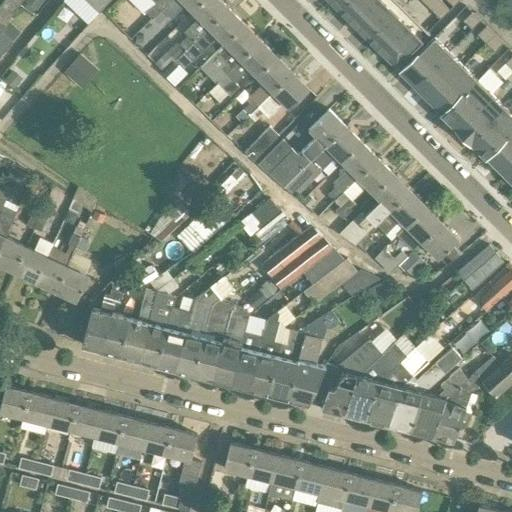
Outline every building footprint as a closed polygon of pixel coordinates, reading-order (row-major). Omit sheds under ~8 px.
[(5,0),(0,7),(0,33),(8,22),(23,1),(23,0),(5,0)] [(43,0),(23,0),(23,1),(36,10),(43,0)] [(86,0),(100,13),(107,4),(110,0),(86,0)] [(153,18),(171,0),(153,0),(156,3),(147,12),(153,18)] [(192,11),(203,0),(171,0),(153,18),(159,23),(167,15),(171,18),(185,4),(192,11)] [(188,36),(180,45),(185,50),(228,8),(220,0),(203,0),(192,11),(198,17),(184,32),(188,36)] [(423,41),(381,0),(328,0),(396,68),(423,41)] [(439,0),(420,0),(441,20),(450,11),(439,0)] [(218,37),(225,44),(244,24),(228,8),(185,50),(184,51),(194,61),(218,37)] [(472,29),(480,21),(472,12),(463,21),(472,29)] [(21,32),(8,22),(0,33),(0,57),(13,41),(21,32)] [(225,44),(202,67),(217,83),(260,40),(244,24),(225,44)] [(486,43),(495,35),(486,26),(478,35),(486,43)] [(144,44),(144,35),(136,35),(136,44),(144,44)] [(495,52),(503,43),(495,35),(486,43),(495,52)] [(400,71),(415,86),(449,52),(434,38),(400,71)] [(260,40),(217,83),(230,96),(239,87),(235,83),(249,69),(257,76),(276,56),(260,40)] [(51,64),(60,55),(51,46),(42,55),(51,64)] [(169,51),(156,64),(164,71),(175,60),(176,59),(169,51)] [(194,61),(184,51),(176,59),(175,60),(184,70),(194,61)] [(463,66),(449,52),(415,86),(429,100),(463,66)] [(76,82),(92,65),(81,55),(65,72),(76,82)] [(249,115),(292,73),(276,56),(257,76),(263,83),(249,97),(252,101),(244,109),(249,115)] [(477,81),(463,66),(429,100),(442,114),(441,114),(442,115),(477,81)] [(270,118),(284,104),(289,109),(309,90),(292,73),(249,115),(254,120),(264,112),(270,118)] [(491,95),(477,81),(442,115),(456,129),(456,130),(491,95)] [(505,109),(491,95),(456,130),(470,144),(505,109)] [(242,122),(249,115),(244,109),(236,117),(242,122)] [(258,164),(284,187),(311,160),(345,126),(329,109),(309,129),(316,136),(298,154),(283,139),(258,164)] [(511,130),(511,115),(505,109),(470,144),(471,144),(485,158),(511,130)] [(270,126),(245,152),(254,161),(279,136),(270,126)] [(361,142),(345,126),(311,160),(321,170),(335,156),(341,161),(361,142)] [(511,158),(511,130),(485,158),(486,158),(500,171),(511,158)] [(361,142),(341,161),(348,169),(333,183),(337,187),(328,195),(334,201),(343,192),(357,178),(377,158),(361,142)] [(357,178),(374,194),(393,174),(377,158),(357,178)] [(511,158),(500,171),(511,183),(511,158)] [(29,171),(15,164),(8,178),(23,184),(29,171)] [(169,183),(178,192),(187,181),(178,172),(169,183)] [(362,212),(340,234),(356,244),(363,237),(363,238),(376,225),(409,191),(393,174),(374,194),(380,201),(365,215),(362,212)] [(189,186),(183,195),(203,209),(210,200),(189,186)] [(98,200),(82,189),(76,202),(91,212),(98,200)] [(0,250),(6,238),(4,237),(16,213),(3,207),(9,194),(2,190),(0,194),(0,250)] [(409,191),(376,225),(386,234),(399,220),(406,226),(426,207),(409,191)] [(343,192),(334,201),(339,206),(334,211),(343,220),(357,205),(343,192)] [(310,208),(316,201),(309,195),(303,202),(310,208)] [(150,235),(162,242),(191,214),(178,200),(165,211),(150,235)] [(413,251),(422,243),(442,223),(426,207),(406,226),(397,235),(413,251)] [(213,208),(180,240),(193,254),(226,222),(213,208)] [(79,215),(69,210),(65,220),(72,223),(76,222),(79,215)] [(93,218),(103,223),(106,216),(96,211),(93,218)] [(261,228),(269,238),(291,221),(283,211),(261,228)] [(35,229),(40,217),(32,214),(27,225),(35,229)] [(40,217),(35,229),(41,232),(46,221),(40,217)] [(458,240),(442,223),(422,243),(438,260),(458,240)] [(271,278),(323,237),(312,225),(262,265),(271,278)] [(75,248),(81,236),(75,233),(69,245),(75,248)] [(88,277),(84,275),(91,260),(81,255),(89,240),(81,236),(67,265),(67,266),(67,267),(56,292),(77,302),(88,277)] [(271,278),(273,281),(280,290),(280,291),(304,273),(335,249),(323,237),(271,278)] [(6,238),(0,250),(0,266),(15,273),(26,248),(6,238)] [(40,238),(34,251),(26,248),(15,273),(35,282),(51,247),(53,243),(40,238)] [(495,252),(489,245),(457,273),(464,280),(495,252)] [(67,266),(67,265),(57,260),(61,252),(51,247),(35,282),(56,292),(67,267),(67,266)] [(335,249),(304,273),(313,284),(345,260),(335,249)] [(383,251),(373,261),(389,275),(397,267),(406,258),(401,253),(393,260),(383,251)] [(406,258),(397,267),(405,272),(411,273),(422,262),(411,252),(406,258)] [(495,252),(464,280),(472,290),(503,262),(495,252)] [(316,302),(357,271),(348,258),(345,260),(313,284),(304,292),(308,297),(311,295),(316,302)] [(485,311),(511,286),(511,272),(511,266),(508,263),(506,265),(510,269),(479,298),(483,303),(481,306),(485,311)] [(151,265),(128,278),(135,289),(157,276),(151,265)] [(215,269),(199,282),(183,295),(179,310),(181,310),(175,330),(167,328),(157,364),(176,369),(194,301),(215,284),(223,278),(215,269)] [(167,270),(151,281),(158,292),(174,280),(167,270)] [(342,285),(351,297),(379,278),(361,270),(342,285)] [(157,364),(167,328),(175,298),(167,296),(179,287),(174,280),(158,292),(157,293),(138,359),(157,364)] [(392,290),(389,286),(386,280),(385,281),(367,290),(373,300),(392,290)] [(280,290),(273,281),(269,284),(267,281),(261,285),(263,288),(261,290),(260,290),(246,300),(253,310),(267,300),(280,290)] [(122,288),(126,295),(135,290),(131,283),(122,288)] [(194,301),(176,369),(193,373),(213,304),(221,297),(223,295),(215,284),(194,301)] [(100,310),(91,308),(82,345),(101,350),(111,313),(114,302),(120,303),(123,292),(112,289),(110,295),(105,294),(100,310)] [(138,359),(157,293),(145,290),(138,320),(131,318),(129,318),(119,354),(138,359)] [(232,308),(237,305),(221,297),(213,304),(193,373),(212,378),(232,308)] [(212,378),(230,383),(244,331),(249,312),(237,305),(232,308),(212,378)] [(126,306),(124,317),(111,313),(101,350),(119,354),(129,318),(131,318),(133,308),(126,306)] [(327,367),(316,364),(322,339),(323,339),(326,328),(330,329),(340,323),(332,310),(308,326),(306,333),(288,398),(309,403),(327,367)] [(249,388),(267,392),(281,343),(285,327),(280,320),(281,319),(279,318),(281,314),(278,311),(267,319),(265,329),(249,388)] [(230,383),(249,388),(265,329),(264,329),(261,335),(244,331),(230,383)] [(292,346),(281,343),(267,392),(288,398),(306,333),(297,331),(292,346)] [(382,353),(370,340),(369,339),(337,365),(337,367),(327,367),(309,403),(343,412),(357,375),(382,353)] [(343,412),(366,417),(378,381),(406,355),(394,342),(382,353),(357,375),(343,412)] [(414,349),(406,355),(378,381),(366,417),(388,423),(401,387),(427,363),(414,349)] [(477,395),(471,394),(482,382),(496,397),(511,382),(511,356),(501,366),(492,357),(468,379),(445,400),(432,434),(453,439),(464,412),(472,414),(477,395)] [(388,423),(410,428),(423,392),(444,374),(435,363),(430,367),(427,363),(401,387),(388,423)] [(423,392),(410,428),(432,434),(445,400),(468,379),(459,369),(440,385),(444,389),(437,396),(423,392)] [(0,411),(23,418),(30,392),(6,386),(0,408),(0,411)] [(47,424),(54,398),(30,392),(23,418),(47,424)] [(71,430),(77,404),(54,398),(47,424),(71,430)] [(95,436),(101,410),(77,404),(71,430),(95,436)] [(119,442),(125,416),(101,410),(95,436),(119,442)] [(143,448),(149,422),(125,416),(119,442),(143,448)] [(167,454),(173,429),(149,422),(143,448),(167,454)] [(173,429),(167,454),(185,459),(178,484),(181,484),(178,497),(164,494),(161,504),(189,511),(202,462),(191,460),(197,435),(173,429)] [(224,469),(248,475),(254,449),(230,443),(224,469)] [(254,449),(248,475),(244,488),(268,494),(278,455),(254,449)] [(302,461),(278,455),(268,494),(268,495),(292,501),(295,487),(302,461)] [(18,468),(35,472),(37,462),(21,458),(18,468)] [(320,493),(326,467),(302,461),(295,487),(320,493)] [(54,466),(37,462),(35,472),(51,476),(54,466)] [(326,467),(320,493),(317,502),(341,508),(344,499),(350,473),(326,467)] [(66,480),(83,484),(85,474),(69,470),(66,480)] [(374,479),(350,473),(344,499),(367,505),(374,479)] [(101,478),(85,474),(83,484),(99,488),(101,478)] [(38,480),(22,475),(19,486),(36,490),(38,480)] [(374,479),(367,505),(365,511),(391,511),(398,485),(374,479)] [(114,492),(130,496),(133,486),(117,482),(114,492)] [(54,495),(71,499),(73,488),(57,484),(54,495)] [(398,485),(391,511),(395,511),(416,511),(422,491),(398,485)] [(149,490),(133,486),(130,496),(146,500),(149,490)] [(90,493),(73,488),(71,499),(87,503),(90,493)] [(106,508),(122,511),(125,501),(108,497),(106,508)] [(139,511),(141,506),(125,501),(122,511),(123,511),(139,511)]
